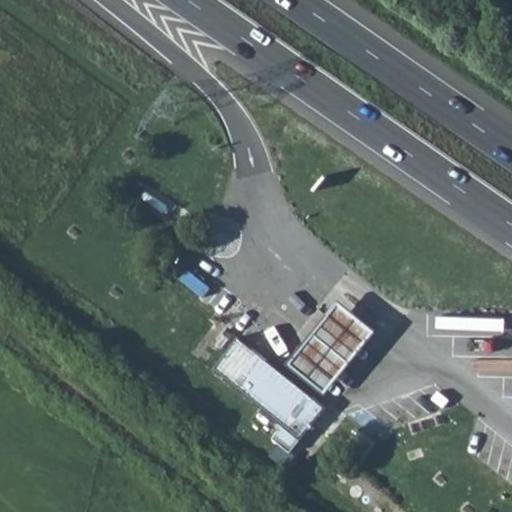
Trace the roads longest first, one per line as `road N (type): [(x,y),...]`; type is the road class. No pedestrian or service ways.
road 1 (trunk): [(189,0),(511,224)]
road 2 (trunk): [(511,151),(296,0)]
